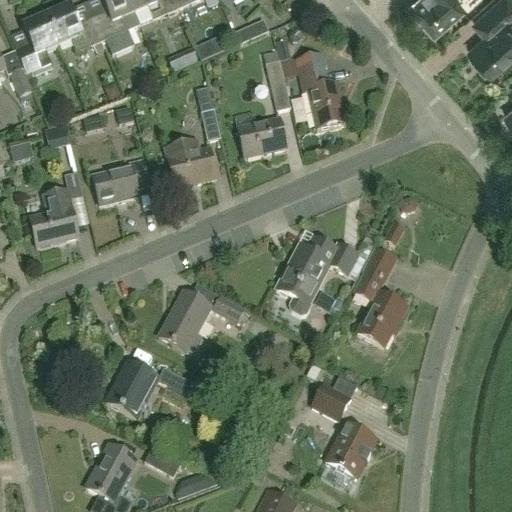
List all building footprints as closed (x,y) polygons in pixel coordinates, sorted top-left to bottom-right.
[(141,30),(141,28),(128,0),(100,0),(108,20),(95,26),(103,46),(105,45),(111,59),(134,49),(128,35),(141,30)] [(179,14),(173,0),(128,0),(141,28),(152,23),(153,25),(179,14)] [(173,0),(179,14),(211,0),(173,0)] [(435,37),(464,11),(453,0),(417,0),(409,8),(435,37)] [(511,24),(510,26),(508,27),(504,24),(511,16),(511,0),(500,0),(472,26),(484,39),(470,51),(492,75),(511,56),(511,24)] [(103,46),(95,26),(80,33),(70,12),(47,22),(60,51),(72,45),(77,57),(103,46)] [(47,56),(60,51),(47,22),(24,32),(32,53),(18,59),(27,79),(53,68),(47,56)] [(233,38),(239,50),(269,37),(263,25),(233,38)] [(219,42),(211,45),(217,58),(225,55),(219,42)] [(290,113),(283,82),(280,66),(277,54),(263,58),(265,69),(277,117),(290,113)] [(337,88),(328,91),(320,58),(296,63),(304,96),(308,95),(317,135),(347,128),(337,88)] [(280,66),(283,82),(296,80),(292,63),(280,66)] [(33,96),(23,74),(9,79),(19,102),(33,96)] [(214,114),(201,118),(208,146),(221,143),(214,114)] [(239,134),(246,164),(287,154),(281,125),(239,134)] [(217,184),(211,155),(210,153),(200,155),(198,147),(166,154),(175,194),(217,184)] [(132,174),(93,183),(100,212),(140,203),(138,193),(150,190),(144,166),(131,169),(132,174)] [(71,207),(83,204),(77,177),(63,180),(67,195),(41,201),(45,220),(30,224),(37,253),(79,243),(71,207)] [(391,249),(400,254),(412,235),(402,229),(391,249)] [(276,293),(293,303),(289,309),(290,314),(300,319),(304,318),(309,310),(307,309),(328,270),(347,279),(358,259),(338,248),(335,253),(313,241),(306,254),(299,250),(276,293)] [(363,276),(364,277),(354,297),(372,306),(369,311),(370,312),(357,337),(383,351),(391,336),(394,338),(407,311),(379,296),(396,264),(375,253),(363,276)] [(197,338),(211,312),(191,300),(183,296),(158,342),(185,357),(186,357),(187,355),(191,357),(196,356),(202,345),(201,340),(197,338)] [(221,301),(212,317),(236,331),(245,314),(221,301)] [(129,366),(106,406),(136,423),(158,382),(129,366)] [(164,373),(155,389),(181,402),(189,387),(164,373)] [(311,412),(338,426),(356,392),(338,382),(331,395),(323,390),(311,412)] [(325,466),(354,482),(376,444),(346,429),(325,466)] [(93,511),(128,511),(130,509),(116,501),(136,465),(109,451),(86,494),(99,501),(93,511)] [(144,467),(173,482),(180,470),(151,454),(144,467)] [(294,511),(296,510),(268,494),(262,504),(257,511),(294,511)]
